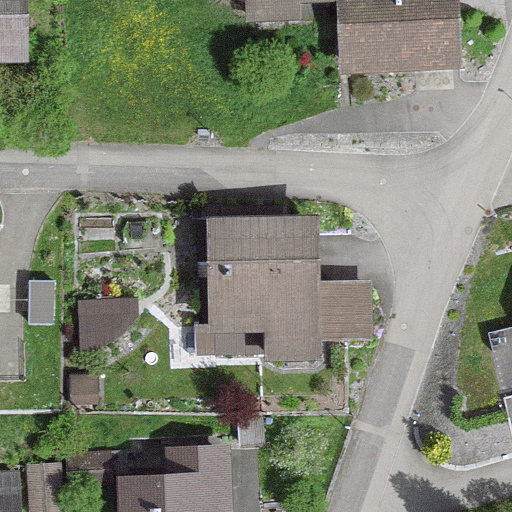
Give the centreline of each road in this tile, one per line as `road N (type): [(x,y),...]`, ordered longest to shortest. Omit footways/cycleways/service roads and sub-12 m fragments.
road 1 (residential): [(0,165),(276,171),(458,198)]
road 2 (residential): [(458,198),(346,511)]
road 3 (residential): [(458,198),(511,87)]
